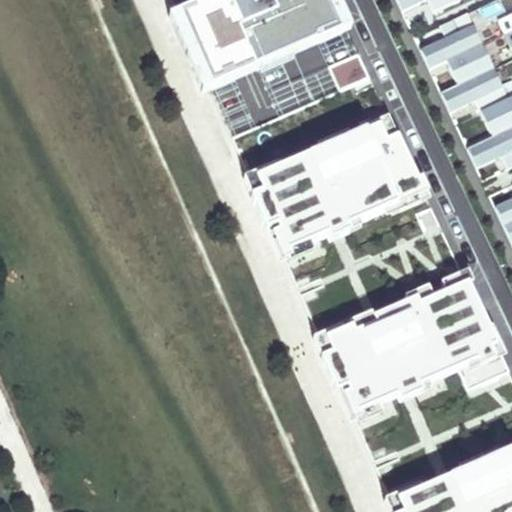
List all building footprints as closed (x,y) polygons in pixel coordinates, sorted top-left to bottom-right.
[(231,0),(214,0),(181,15),(215,91),(263,70),(295,56),(344,35),(327,0),(254,0),(235,8),(231,0)] [(254,0),(231,0),(235,8),(254,0)] [(354,30),(340,0),(327,0),(344,35),(354,30)] [(396,0),(402,12),(427,0),(433,13),(461,0),(396,0)] [(482,44),(468,13),(440,26),(446,39),(421,51),(430,70),(447,61),(482,44)] [(511,14),(497,21),(504,35),(511,30),(511,14)] [(181,15),(172,19),(205,96),(215,91),(181,15)] [(447,61),(458,86),(494,69),(482,44),(447,61)] [(295,56),(263,70),(265,75),(297,61),(295,56)] [(368,85),(357,61),(327,74),(338,98),(368,85)] [(458,86),(441,94),(450,112),(475,100),(481,113),(508,99),(494,69),(458,86)] [(511,97),(508,99),(481,113),(493,138),(511,129),(511,97)] [(390,120),(373,127),(375,132),(381,130),(387,143),(398,138),(390,120)] [(511,129),(493,138),(468,149),(477,168),(502,156),(508,169),(511,166),(511,129)] [(341,159),(325,166),(321,156),(314,159),(279,174),(258,183),(264,197),(253,201),(267,235),(274,232),(278,230),(290,256),(311,247),(328,239),(360,226),(384,215),(399,209),(395,201),(423,189),(419,182),(398,138),(387,143),(381,130),(375,132),(350,143),(336,149),(341,159)] [(350,143),(348,138),(312,154),(314,159),(321,156),(325,166),(341,159),(336,149),(350,143)] [(245,183),(253,201),(264,197),(258,183),(279,174),(277,169),(245,183)] [(432,199),(423,180),(419,182),(423,189),(395,201),(399,209),(384,215),(386,219),(432,199)] [(511,201),(495,210),(503,228),(511,223),(511,201)] [(511,223),(503,228),(511,246),(511,245),(511,223)] [(360,226),(328,239),(331,245),(362,231),(360,226)] [(315,256),(311,247),(290,256),(278,230),(274,232),(290,268),(315,256)] [(443,288),(465,278),(471,292),(475,291),(466,272),(441,283),(443,288)] [(347,331),(326,340),(332,355),(322,359),(321,360),(336,393),(343,390),(347,388),(358,414),(379,405),(397,397),(428,383),(457,370),(467,391),(509,372),(502,356),(488,327),(471,292),(465,278),(443,288),(431,293),(407,304),(373,319),(352,329),(347,331)] [(429,289),(405,299),(407,304),(431,293),(429,289)] [(371,314),(350,324),(352,329),(373,319),(371,314)] [(492,325),(488,327),(502,356),(506,354),(492,325)] [(344,326),(313,340),(322,359),(332,355),(326,340),(347,331),(344,326)] [(431,389),(428,383),(397,397),(400,403),(431,389)] [(358,414),(347,388),(343,390),(358,425),(384,414),(379,405),(358,414)] [(421,491),(397,502),(401,511),(511,511),(511,451),(486,463),(455,476),(421,491)] [(453,471),(455,476),(486,463),(484,458),(453,471)] [(401,511),(397,502),(421,491),(419,487),(385,502),(388,511),(401,511)]
